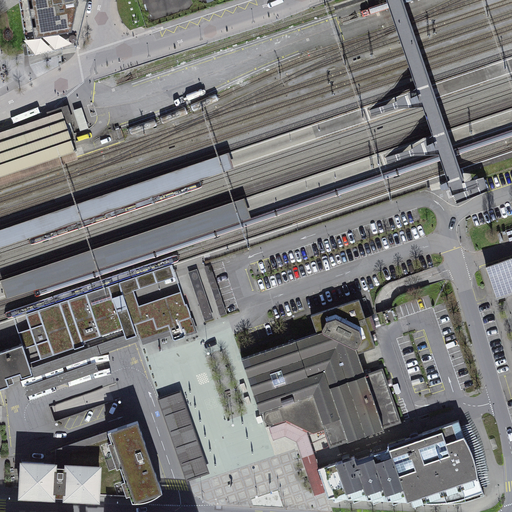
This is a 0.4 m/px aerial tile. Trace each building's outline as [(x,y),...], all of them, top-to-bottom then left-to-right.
[(28,0),(35,37),(72,31),(78,0),(28,0)] [(117,0),(117,6),(119,14),(122,20),(126,25),(130,30),(146,25),(147,28),(231,0),(117,0)] [(48,117),(0,132),(0,186),(78,160),(66,125),(73,122),(68,105),(46,113),(48,117)] [(82,108),(73,111),(80,132),(89,129),(82,108)] [(414,148),(424,146),(422,137),(412,139),(414,148)] [(0,249),(235,169),(229,151),(0,229),(0,249)] [(440,171),(444,185),(451,183),(447,169),(440,171)] [(244,197),(0,279),(7,300),(251,218),(244,197)] [(511,258),(484,269),(495,301),(501,299),(511,295),(511,258)] [(13,317),(24,350),(36,346),(30,328),(44,324),(53,352),(55,355),(75,348),(63,314),(113,297),(176,276),(171,264),(13,317)] [(204,267),(220,316),(227,314),(211,265),(204,267)] [(197,269),(188,272),(205,322),(214,319),(197,269)] [(329,419),(337,439),(411,413),(390,355),(370,363),(363,345),(386,336),(368,290),(318,307),(323,322),(247,348),(267,404),(271,402),(277,417),(292,412),(318,422),(329,419)] [(182,295),(129,313),(132,322),(138,334),(140,340),(170,330),(172,339),(174,339),(174,340),(185,336),(184,335),(196,331),(191,317),(189,316),(189,313),(188,313),(188,310),(186,309),(187,306),(186,306),(182,295)] [(63,314),(75,348),(86,344),(85,341),(123,328),(113,297),(63,314)] [(53,352),(44,324),(30,328),(36,346),(39,356),(53,352)] [(8,377),(31,369),(24,350),(22,344),(0,351),(0,389),(11,385),(8,377)] [(161,398),(158,399),(187,482),(192,480),(210,474),(181,391),(168,396),(161,398)] [(102,466),(100,496),(132,497),(134,501),(135,505),(163,495),(161,489),(138,421),(107,432),(108,435),(64,452),(63,464),(102,466)] [(411,442),(428,488),(443,484),(447,495),(482,483),(480,480),(467,444),(463,432),(460,425),(411,442)] [(472,429),(463,432),(480,480),(487,477),(486,470),(485,462),(483,454),(480,447),(477,440),(473,434),(472,429)] [(411,442),(331,470),(339,493),(375,493),(406,494),(428,488),(411,442)] [(63,464),(20,461),(18,501),(100,505),(100,496),(102,466),(63,464)]
